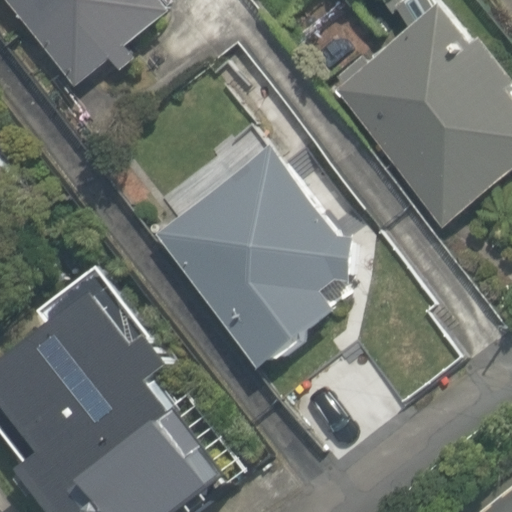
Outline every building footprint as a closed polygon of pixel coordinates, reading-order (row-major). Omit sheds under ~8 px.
[(15,0),(90,102),(186,32),(162,0),(15,0)] [(511,102),(451,23),(351,99),(454,233),(511,188),(511,102)] [(336,300),(364,279),(272,156),(162,237),(266,375),(347,314),(336,300)] [(0,206),(24,187),(0,157),(0,206)] [(105,316),(0,388),(0,394),(48,465),(25,481),(46,511),(219,511),(234,502),(152,383),(171,370),(155,347),(136,360),(105,316)]
